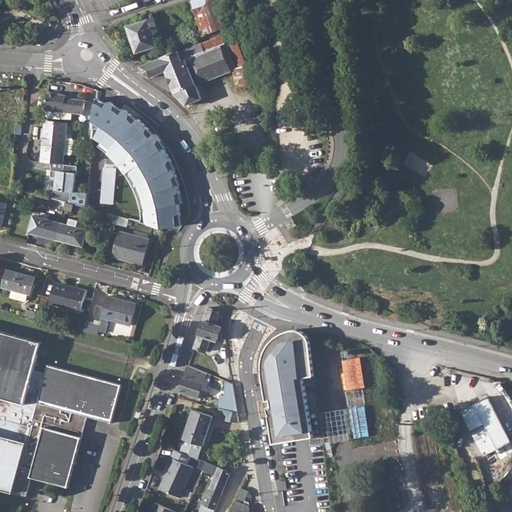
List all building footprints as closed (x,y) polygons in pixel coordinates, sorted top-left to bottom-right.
[(221,0),(190,0),(167,8),(172,24),(197,17),(203,36),(225,27),(217,2),(221,0)] [(129,26),(137,52),(157,45),(152,32),(159,30),(155,17),(129,26)] [(141,66),(144,74),(151,76),(166,70),(175,92),(186,104),(202,97),(196,83),(233,69),(237,86),(259,82),(255,61),(244,36),(230,41),(240,66),(236,67),(228,49),(227,47),(229,46),(228,42),(226,43),(223,34),(180,51),(179,50),(141,66)] [(0,111),(20,112),(21,88),(0,87),(0,111)] [(47,90),(45,108),(45,116),(59,117),(59,110),(87,113),(94,113),(95,101),(87,99),(75,98),(75,96),(65,95),(65,94),(58,93),(58,91),(47,90)] [(119,106),(98,100),(93,137),(103,143),(114,154),(127,171),(136,185),(142,204),(142,213),(141,224),(163,229),(181,227),(182,206),(181,187),(174,163),(164,147),(150,130),(136,118),(119,106)] [(63,163),(64,153),(70,153),(72,151),(73,139),(72,137),(66,136),(67,122),(44,120),(40,161),(63,163)] [(77,164),(64,163),(64,171),(52,169),(53,177),(56,177),(55,190),(52,198),(65,201),(71,203),(72,190),(75,190),(76,176),(77,164)] [(52,198),(51,205),(64,208),(65,201),(52,198)] [(65,201),(64,208),(71,210),(73,203),(65,201)] [(29,231),(56,238),(60,222),(33,214),(29,231)] [(112,218),(112,222),(126,226),(128,218),(114,214),(112,218)] [(60,222),(56,238),(83,245),(87,228),(76,226),(78,220),(69,217),(67,223),(60,222)] [(120,231),(113,256),(142,263),(148,238),(120,231)] [(7,268),(3,286),(12,289),(10,297),(23,300),(27,299),(28,293),(30,293),(35,276),(7,268)] [(54,281),(49,302),(80,310),(86,289),(54,281)] [(97,304),(93,318),(106,321),(107,318),(129,324),(135,302),(107,295),(104,306),(97,304)] [(208,306),(194,347),(206,351),(211,338),(216,340),(221,326),(215,324),(220,310),(208,306)] [(26,309),(24,315),(35,317),(37,312),(26,309)] [(86,320),(83,331),(97,334),(100,323),(86,320)] [(302,328),(297,328),(287,330),(280,333),(273,339),(269,345),(266,351),(263,357),(261,367),(274,446),(323,439),(310,334),(308,331),(302,328)] [(0,488),(25,496),(30,476),(68,487),(87,416),(110,422),(121,384),(47,364),(45,372),(33,369),(34,365),(37,365),(38,362),(35,361),(41,341),(0,330),(0,488)] [(188,365),(179,391),(198,397),(201,388),(206,390),(209,379),(208,378),(210,374),(188,365)] [(219,394),(217,403),(236,407),(232,383),(224,379),(227,396),(219,394)] [(488,396),(461,409),(484,455),(511,441),(488,396)] [(236,407),(217,403),(218,407),(237,412),(236,407)] [(237,412),(218,407),(218,409),(217,412),(227,415),(225,420),(238,422),(237,412)] [(193,410),(183,439),(203,445),(212,416),(193,410)] [(444,431),(415,437),(422,473),(452,467),(444,431)] [(169,466),(159,489),(179,498),(193,467),(170,457),(166,465),(169,466)] [(202,469),(215,475),(210,487),(208,486),(205,494),(201,502),(214,508),(218,499),(230,471),(218,467),(216,466),(205,462),(202,469)] [(239,487),(228,511),(248,511),(248,501),(244,500),(248,490),(239,487)] [(174,511),(175,511),(155,503),(152,511),(154,511),(153,511),(174,511)]
